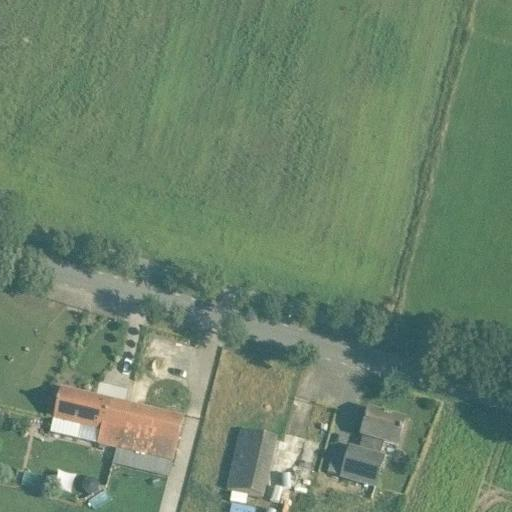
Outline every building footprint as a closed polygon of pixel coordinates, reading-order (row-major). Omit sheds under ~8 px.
[(56,410),(53,423),(103,435),(100,448),(111,450),(118,452),(130,407),(122,405),(61,391),(56,410)] [(130,407),(118,452),(172,465),(178,439),(183,420),(130,407)] [(396,451),(399,441),(405,422),(369,412),(360,441),(362,442),(360,451),(349,448),(340,481),(376,491),(386,458),(381,457),(383,448),(396,451)] [(262,502),(271,461),(276,442),(240,433),(226,494),(262,502)] [(24,475),(21,490),(45,495),(48,480),(24,475)] [(83,482),(82,488),(86,493),(92,495),(98,491),(99,485),(96,480),(89,478),(83,482)] [(269,501),(288,505),(293,485),(274,480),(269,501)]
